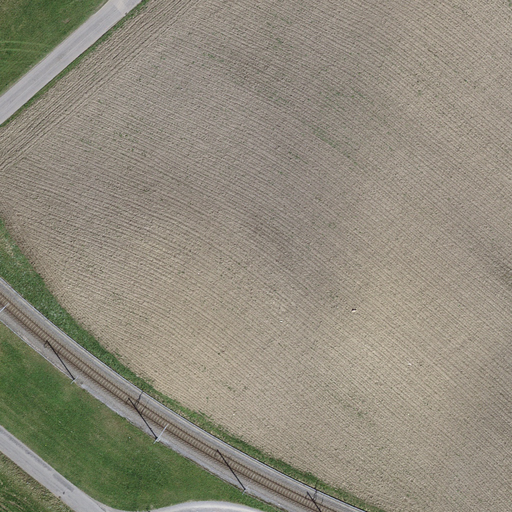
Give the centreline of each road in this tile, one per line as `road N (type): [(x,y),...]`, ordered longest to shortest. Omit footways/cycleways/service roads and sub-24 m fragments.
road 1 (unclassified): [(0,115),(133,0)]
road 2 (unclassified): [(0,433),(99,511)]
